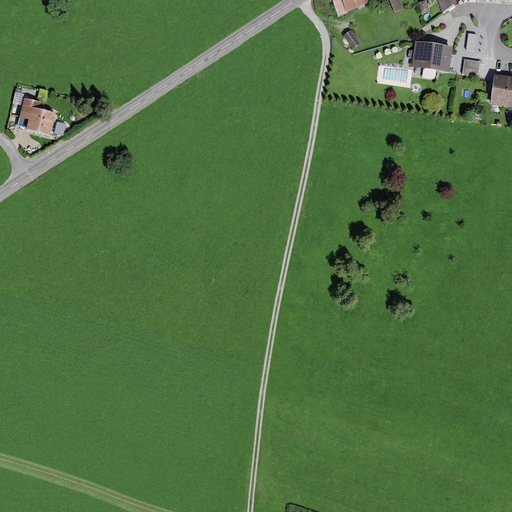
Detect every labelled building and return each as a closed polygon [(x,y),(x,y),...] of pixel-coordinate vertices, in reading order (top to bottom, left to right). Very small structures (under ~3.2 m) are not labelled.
[(341,0),(346,11),(374,0),(341,0)] [(399,0),(392,3),(395,14),(404,11),(400,0),(399,0)] [(451,0),(439,0),(444,12),(455,8),(451,0)] [(419,4),(422,14),(431,12),(427,1),(419,4)] [(345,37),(354,50),(360,45),(351,32),(345,37)] [(453,50),(416,44),(412,69),(449,75),(453,50)] [(480,63),(465,61),(463,76),(478,78),(480,63)] [(511,79),(495,77),(491,106),(511,108),(511,79)] [(13,105),(22,107),(25,96),(16,93),(13,105)] [(41,104),(24,100),(19,120),(29,122),(27,132),(50,138),(55,116),(40,112),(41,104)]
